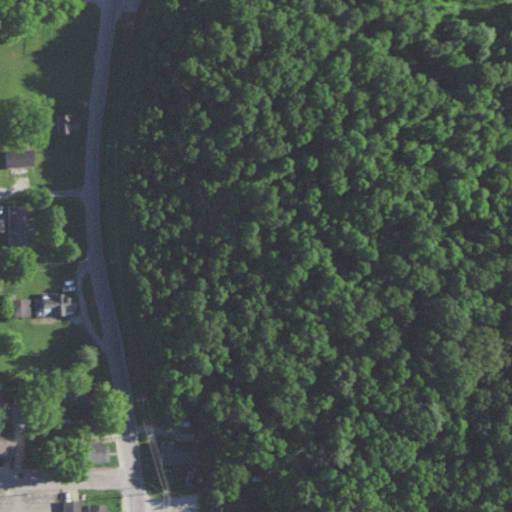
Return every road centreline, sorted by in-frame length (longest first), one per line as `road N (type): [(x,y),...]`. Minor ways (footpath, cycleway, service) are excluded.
road 1 (tertiary): [(144,511),(87,189),(114,0)]
road 2 (residential): [(141,484),(0,484)]
